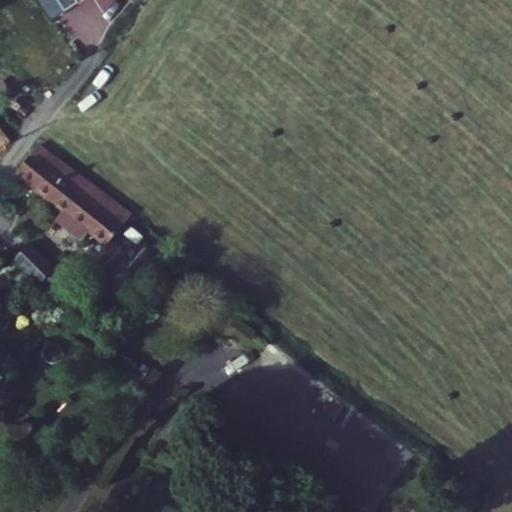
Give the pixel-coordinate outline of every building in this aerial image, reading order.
[(63,0),(62,0),(50,10),(65,30),(78,20),(63,0)] [(63,0),(78,20),(104,1),(103,0),(63,0)] [(108,227),(125,240),(149,213),(56,149),(32,174),(82,209),(75,218),(101,236),(108,227)] [(20,253),(53,281),(70,258),(43,237),(37,244),(31,239),(20,253)] [(0,323),(8,314),(0,307),(0,323)]
